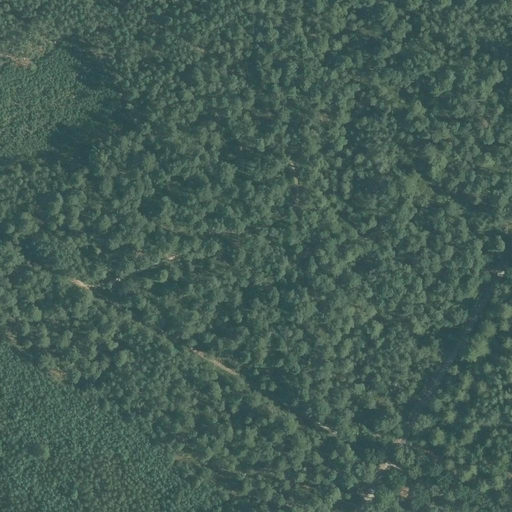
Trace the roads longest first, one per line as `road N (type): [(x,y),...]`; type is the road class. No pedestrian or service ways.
road 1 (track): [(119,0),(282,96),(295,209),(216,230),(93,289),(52,266),(0,273)]
road 2 (track): [(472,511),(93,289)]
